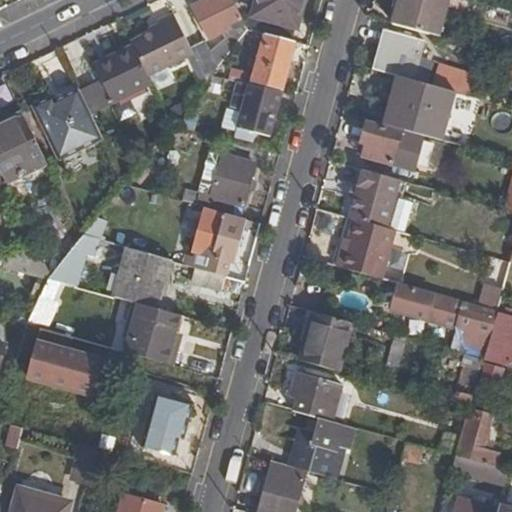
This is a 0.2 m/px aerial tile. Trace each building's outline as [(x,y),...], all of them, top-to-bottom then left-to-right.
[(212,76),(247,31),(232,0),(203,0),(192,6),(209,42),(230,32),(233,37),(212,62),(203,43),(191,48),(195,58),(207,82),(212,76)] [(256,0),(253,16),(297,29),(304,0),(256,0)] [(449,0),(398,0),(392,25),(439,38),(449,0)] [(132,44),(150,81),(195,58),(191,48),(175,14),(158,22),(160,27),(131,42),(132,44)] [(405,79),(413,82),(423,42),(387,32),(377,71),(405,79)] [(282,91),(295,44),(265,36),(253,83),(282,91)] [(150,81),(132,44),(110,55),(111,59),(95,66),(101,79),(112,100),(114,103),(152,85),(150,81)] [(94,63),(95,66),(111,59),(110,55),(94,63)] [(437,70),(432,87),(457,94),(469,97),(475,77),(451,70),(450,74),(437,70)] [(112,100),(101,79),(77,90),(88,112),(112,100)] [(405,79),(391,130),(424,139),(444,144),(457,94),(432,87),(413,82),(405,79)] [(236,96),(239,84),(225,80),(222,92),(236,96)] [(270,138),(281,96),(239,84),(236,96),(232,107),(244,111),(236,138),(252,143),(255,134),(270,138)] [(59,160),(101,140),(88,112),(77,90),(54,101),(52,97),(33,107),(59,160)] [(21,115),(0,125),(0,170),(7,184),(45,164),(21,115)] [(370,124),(361,157),(416,171),(424,139),(391,130),(370,124)] [(214,155),(208,175),(216,176),(221,157),(214,155)] [(201,189),(199,194),(195,206),(205,209),(241,219),(248,194),(251,181),(255,167),(221,157),(216,176),(208,175),(204,189),(201,189)] [(0,195),(10,191),(7,184),(0,170),(0,195)] [(400,182),(364,173),(352,218),(387,228),(400,182)] [(251,181),(248,194),(255,196),(257,183),(251,181)] [(29,198),(46,245),(72,235),(55,189),(29,198)] [(185,191),(181,202),(195,206),(199,194),(185,191)] [(228,280),(230,280),(246,221),(241,219),(205,209),(193,253),(200,256),(199,261),(196,271),(228,280)] [(337,248),(332,266),(384,279),(397,231),(387,228),(352,218),(346,238),(343,249),(337,248)] [(511,221),(502,260),(509,262),(511,252),(511,221)] [(340,237),(337,248),(343,249),(346,238),(340,237)] [(91,272),(99,243),(83,238),(70,255),(52,278),(49,281),(90,293),(95,273),(91,272)] [(0,267),(49,281),(52,278),(36,245),(4,259),(0,258),(0,267)] [(172,264),(127,251),(113,299),(136,305),(140,306),(158,311),(172,264)] [(196,271),(199,261),(190,259),(187,268),(196,271)] [(228,280),(196,271),(192,284),(224,293),(228,280)] [(245,285),(230,280),(228,280),(224,293),(241,298),(245,285)] [(497,308),(503,287),(487,283),(481,303),(497,308)] [(400,284),(393,311),(462,330),(457,352),(481,359),(495,309),(400,284)] [(46,333),(54,308),(38,303),(25,327),(40,331),(46,333)] [(158,311),(140,306),(126,355),(173,367),(177,352),(170,350),(174,334),(179,335),(183,318),(158,311)] [(352,324),(313,313),(300,362),(339,373),(352,324)] [(511,320),(494,316),(482,360),(511,369),(511,367),(511,320)] [(46,333),(40,331),(27,380),(94,398),(103,363),(70,354),(72,340),(46,333)] [(396,376),(406,339),(394,336),(384,372),(396,376)] [(454,405),(469,409),(482,360),(466,356),(454,405)] [(319,421),(332,425),(342,387),(298,376),(292,398),(299,400),(295,415),(319,421)] [(180,440),(185,442),(194,404),(157,394),(141,448),(176,457),(180,440)] [(485,449),(493,415),(469,409),(462,435),(456,458),(495,468),(499,453),(485,449)] [(289,467),(337,480),(345,451),(350,452),(356,431),(332,425),(319,421),(316,434),(299,430),(289,467)] [(18,449),(22,431),(10,428),(4,446),(18,449)] [(439,453),(456,458),(462,435),(444,431),(439,453)] [(181,458),(185,442),(180,440),(176,457),(181,458)] [(426,467),(430,451),(405,444),(402,460),(426,467)] [(71,481),(86,484),(92,465),(95,451),(79,447),(71,481)] [(112,470),(116,457),(97,452),(95,451),(92,465),(112,470)] [(452,474),(456,458),(439,453),(430,451),(426,467),(452,474)] [(452,474),(505,489),(509,472),(495,468),(456,458),(452,474)] [(127,472),(122,489),(142,493),(146,476),(127,472)] [(295,511),(304,481),(272,472),(261,511),(295,511)] [(18,489),(12,511),(68,511),(71,503),(18,489)] [(119,511),(163,511),(165,505),(124,495),(119,511)] [(456,511),(498,511),(499,509),(460,499),(456,511)]
